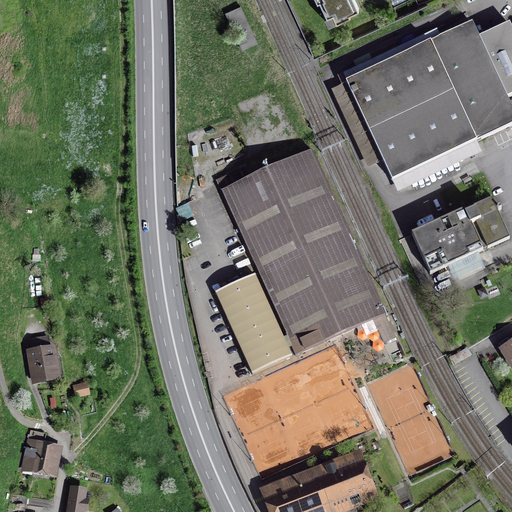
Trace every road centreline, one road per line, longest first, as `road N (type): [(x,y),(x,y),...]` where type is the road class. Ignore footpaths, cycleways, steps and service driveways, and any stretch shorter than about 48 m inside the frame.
road 1 (secondary): [(151,0),(166,305),(193,412),(234,511)]
road 2 (track): [(66,457),(137,372),(117,215),(121,0)]
